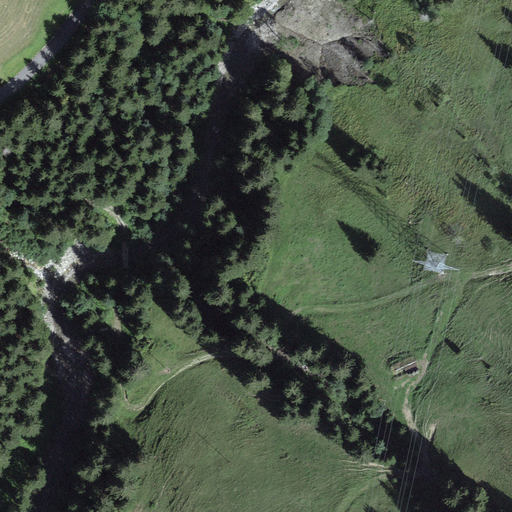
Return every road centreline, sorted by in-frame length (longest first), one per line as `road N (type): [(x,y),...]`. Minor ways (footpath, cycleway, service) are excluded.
road 1 (track): [(341,511),(374,480),(422,471),(426,449),(409,397),(459,297),(456,279),(351,308),(303,312),(267,365),(195,359),(135,409),(122,384),(128,336),(117,295),(129,269),(119,220),(87,201),(0,201)]
road 2 (tertiary): [(0,92),(25,78),(91,0)]
